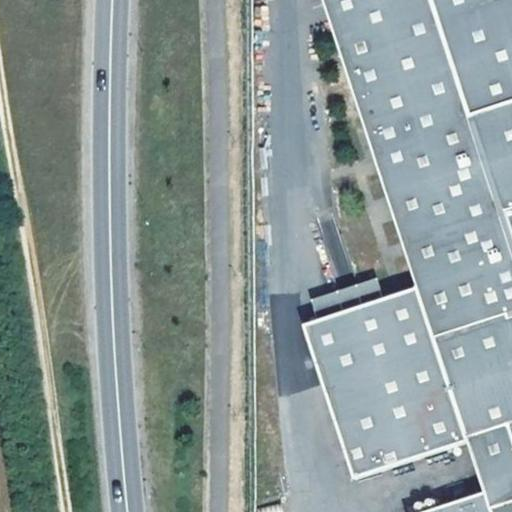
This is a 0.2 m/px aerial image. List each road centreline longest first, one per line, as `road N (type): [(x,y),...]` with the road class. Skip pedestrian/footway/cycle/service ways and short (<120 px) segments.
road 1 (primary): [(127,511),(111,286),(112,0)]
road 2 (track): [(0,89),(66,511)]
